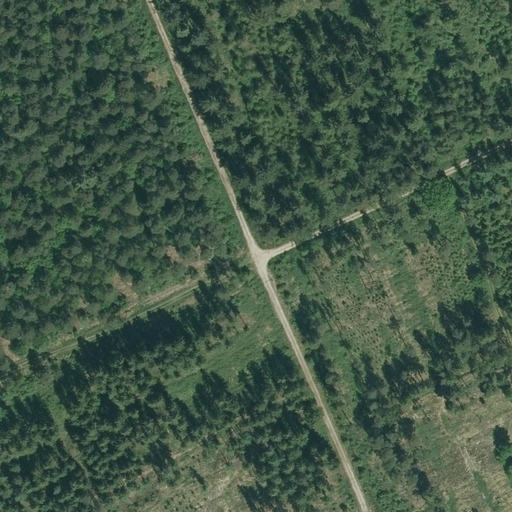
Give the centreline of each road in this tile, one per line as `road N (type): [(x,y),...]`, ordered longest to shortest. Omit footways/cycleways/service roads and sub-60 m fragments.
road 1 (track): [(0,375),(511,139)]
road 2 (track): [(364,511),(144,0)]
